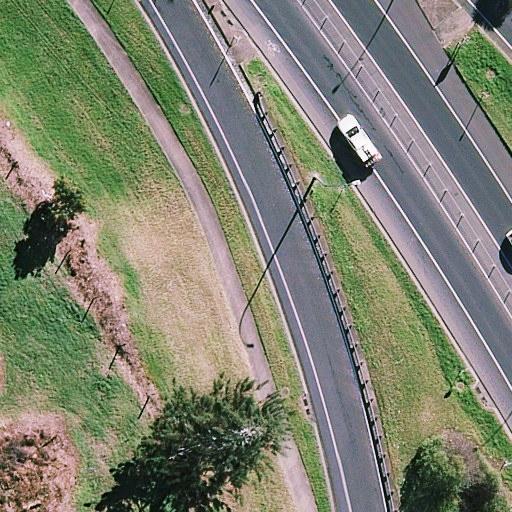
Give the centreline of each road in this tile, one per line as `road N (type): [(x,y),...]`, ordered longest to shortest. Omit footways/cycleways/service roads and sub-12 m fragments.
road 1 (trunk): [(370,511),(328,349),(268,181),(171,0)]
road 2 (trunk): [(511,370),(326,62),(280,0)]
road 3 (trunk): [(353,0),(511,225)]
